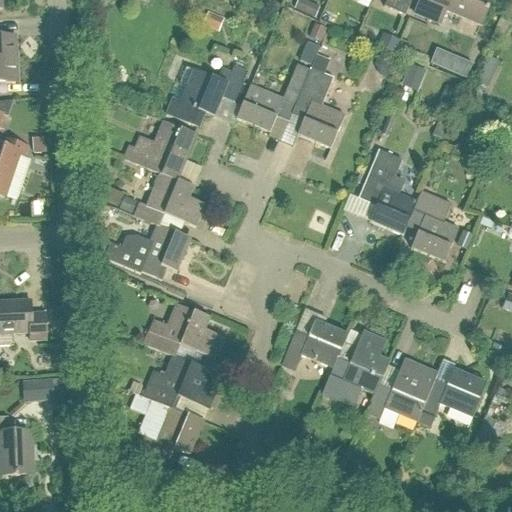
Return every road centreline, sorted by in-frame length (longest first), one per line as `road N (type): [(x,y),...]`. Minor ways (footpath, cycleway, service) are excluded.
road 1 (residential): [(84,511),(70,236)]
road 2 (residential): [(279,267),(286,252),(456,325),(476,279)]
road 3 (residential): [(240,511),(264,298),(279,267)]
road 4 (residential): [(70,236),(56,0)]
road 5 (residential): [(279,267),(240,249),(261,195),(210,173)]
